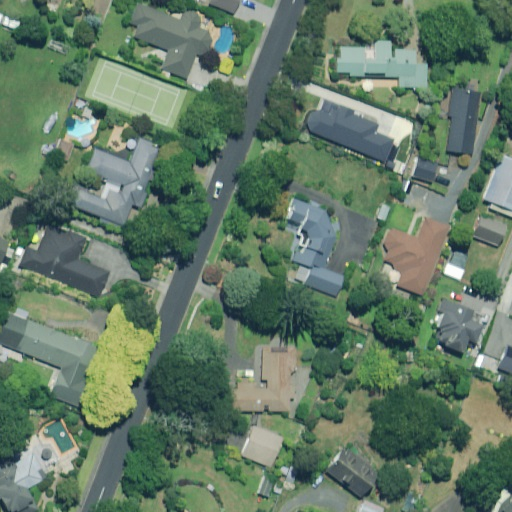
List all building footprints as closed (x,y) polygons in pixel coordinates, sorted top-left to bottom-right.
[(210,0),(209,4),(232,14),(237,0),(210,0)] [(166,51),(159,70),(186,80),(195,55),(199,56),(208,53),(212,41),(207,31),(199,28),(201,23),(197,14),(188,11),(180,14),(179,19),(136,3),(128,23),(136,26),(132,38),(166,51)] [(21,23),(6,18),(3,26),(18,31),(21,23)] [(397,79),(397,88),(428,89),(428,63),(416,63),(416,50),(394,49),(393,59),(389,59),(389,42),(373,42),(373,61),(362,60),(363,49),(340,48),(340,60),(335,60),(335,74),(348,74),(348,78),(397,79)] [(230,74),(233,62),(224,60),(221,71),(230,74)] [(445,152),(471,155),(480,93),(450,89),(446,117),(450,118),(445,152)] [(309,132),(384,163),(394,140),(376,132),(379,124),(354,114),(355,111),(338,104),(335,110),(330,108),(328,114),(318,110),(309,114),(305,123),(309,132)] [(69,200),(67,206),(130,229),(160,146),(138,138),(129,163),(95,150),(87,170),(108,178),(101,199),(86,193),(87,189),(73,183),(67,198),(69,200)] [(511,156),(510,162),(498,157),(481,201),(491,204),(489,209),(511,218),(511,156)] [(417,157),(411,177),(431,183),(437,163),(417,157)] [(304,285),(336,297),(344,276),(324,269),(336,237),(324,211),(294,200),(286,221),(299,225),(295,235),(300,237),(301,240),(292,262),(310,269),(304,285)] [(479,215),(471,237),(498,247),(506,225),(479,215)] [(19,265),(100,297),(110,273),(78,260),(86,238),(67,231),(66,234),(46,226),(36,251),(26,247),(19,265)] [(396,286),(423,297),(447,236),(421,226),(416,238),(394,229),(387,233),(383,244),(387,251),(383,262),(392,265),(395,272),(401,274),(396,286)] [(0,265),(8,242),(0,239),(0,265)] [(465,270),(448,264),(444,273),(461,280),(465,270)] [(471,313),(441,300),(437,311),(441,313),(434,330),(437,331),(436,335),(438,336),(435,342),(442,345),(441,348),(460,356),(465,344),(473,347),(481,327),(467,322),(471,313)] [(366,312),(353,308),(349,322),(362,326),(366,312)] [(104,350),(1,311),(0,313),(0,344),(59,367),(49,396),(82,408),(104,350)] [(511,348),(506,346),(497,368),(511,373),(511,348)] [(226,390),(226,411),(261,411),(261,406),(267,406),(267,413),(288,413),(289,375),(295,370),(295,348),(260,348),(260,382),(265,382),(265,389),(255,389),(256,384),(236,384),(236,390),(226,390)] [(252,426),(240,456),(270,469),(282,439),(252,426)] [(341,448),(323,472),(359,499),(377,475),(341,448)] [(37,511),(39,511),(28,491),(47,480),(32,452),(16,461),(10,451),(0,456),(0,506),(2,511),(37,511)] [(275,478),(265,475),(258,494),(269,497),(275,478)] [(412,511),(417,498),(408,495),(402,511),(406,511),(412,511)] [(511,511),(511,498),(496,511),(511,511)] [(363,501),(358,511),(381,511),(383,509),(363,501)]
